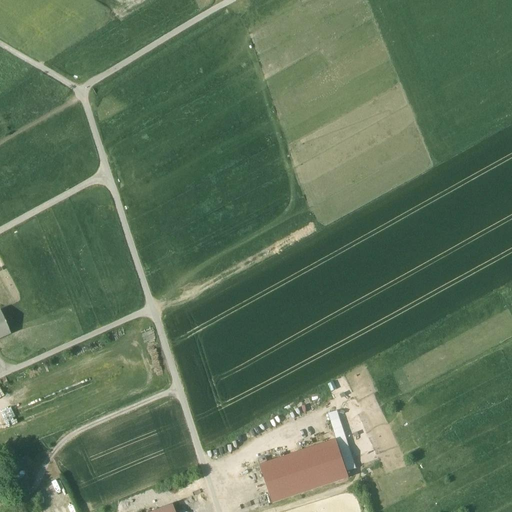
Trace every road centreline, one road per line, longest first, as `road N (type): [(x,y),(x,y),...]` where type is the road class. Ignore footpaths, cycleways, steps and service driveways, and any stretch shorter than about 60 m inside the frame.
road 1 (track): [(151,309),(77,86)]
road 2 (track): [(179,391),(88,426),(63,442),(34,491),(0,505)]
road 3 (track): [(219,511),(151,309)]
road 4 (track): [(233,0),(77,86)]
road 5 (track): [(0,375),(151,309)]
road 6 (track): [(106,173),(0,230)]
